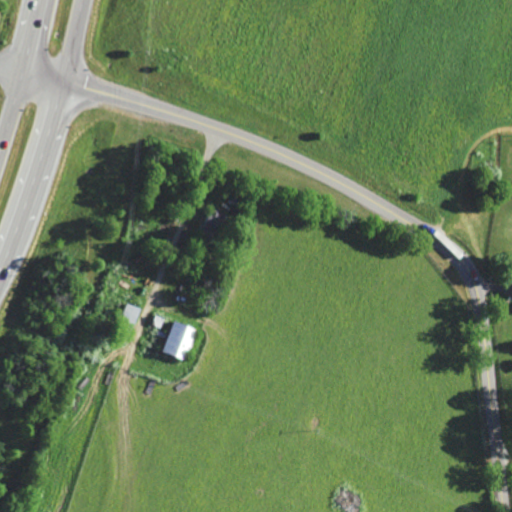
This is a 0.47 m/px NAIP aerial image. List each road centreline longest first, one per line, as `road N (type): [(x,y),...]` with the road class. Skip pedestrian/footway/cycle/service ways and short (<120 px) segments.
road 1 (secondary): [(20,72),(150,106),(277,152),(452,252),(480,305),(504,511)]
road 2 (trunk): [(0,269),(80,0)]
road 3 (trunk): [(39,0),(0,139)]
